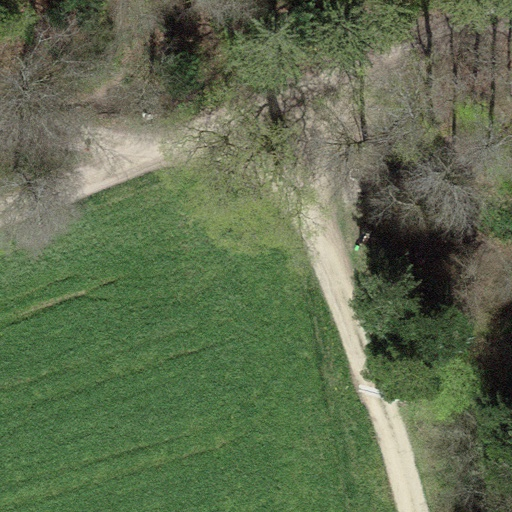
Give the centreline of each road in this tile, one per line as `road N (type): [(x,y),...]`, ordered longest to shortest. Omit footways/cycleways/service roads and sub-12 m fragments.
road 1 (track): [(269,109),(390,429),(411,511)]
road 2 (track): [(269,109),(0,209)]
road 3 (track): [(505,0),(269,109)]
